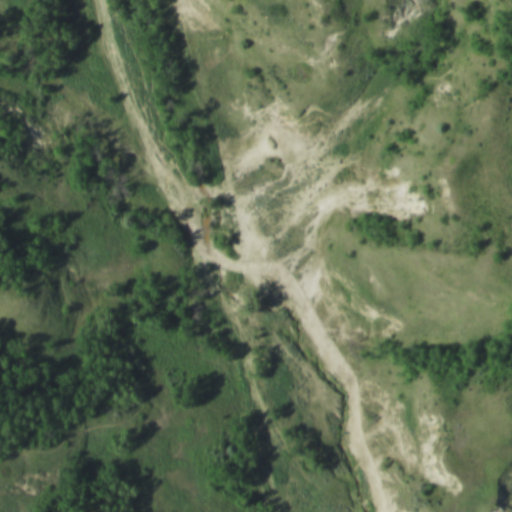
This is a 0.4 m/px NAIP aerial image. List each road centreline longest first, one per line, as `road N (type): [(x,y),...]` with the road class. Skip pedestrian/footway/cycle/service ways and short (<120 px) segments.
road 1 (track): [(380,511),(372,467),(351,436),(345,381),(321,351),(278,323),(241,328),(213,241),(173,173),(118,48),(106,0)]
road 2 (track): [(173,0),(244,224),(293,315),(289,330)]
